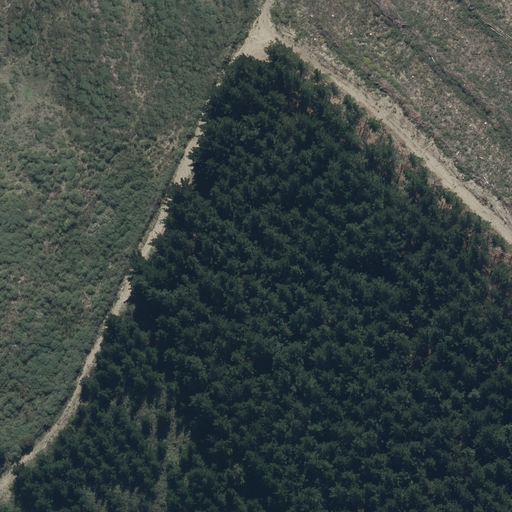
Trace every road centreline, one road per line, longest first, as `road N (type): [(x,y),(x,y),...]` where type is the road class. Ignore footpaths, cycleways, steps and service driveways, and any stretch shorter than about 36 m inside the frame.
road 1 (track): [(0,490),(59,431),(272,0)]
road 2 (track): [(256,34),(370,92),(511,238)]
